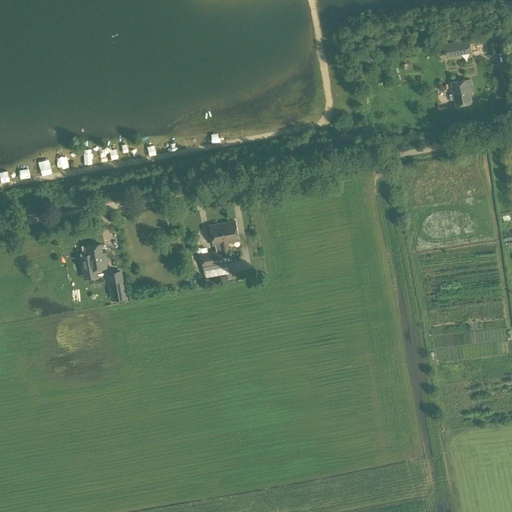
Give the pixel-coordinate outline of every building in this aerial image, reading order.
[(500,52),(497,34),(485,36),(488,54),(500,52)] [(446,57),(472,53),(470,40),(444,45),(446,57)] [(473,104),(471,92),(472,92),(470,80),(451,83),(453,95),(455,95),(456,106),(473,104)] [(229,250),(227,243),(238,241),(235,222),(210,226),(213,245),(220,244),(221,251),(199,255),(202,268),(231,262),(229,250)] [(102,252),(100,244),(85,247),(86,259),(85,259),(87,271),(105,268),(103,252),(102,252)] [(117,271),(106,273),(111,301),(126,299),(124,291),(121,291),(117,271)]
